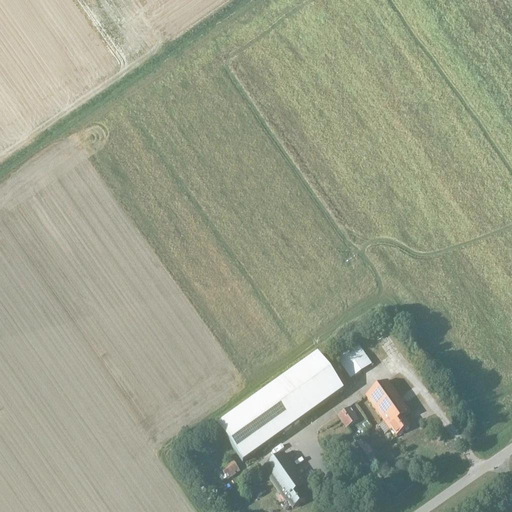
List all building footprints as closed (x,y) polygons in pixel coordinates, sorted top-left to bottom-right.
[(357,345),(336,359),(350,380),(371,365),(357,345)] [(343,392),(319,359),(317,356),(217,428),(243,464),(343,392)] [(410,415),(387,382),(365,397),(390,432),(392,431),(396,438),(410,428),(404,419),(410,415)] [(338,416),(346,429),(359,420),(350,407),(338,416)] [(373,453),(364,441),(363,440),(357,444),(369,460),(371,458),(369,456),(373,453)] [(300,492),(306,487),(284,454),(263,469),(287,505),(289,504),(293,510),(306,501),(300,492)] [(220,468),(228,481),(240,472),(232,460),(220,468)] [(254,494),(261,489),(256,482),(249,487),(254,494)] [(215,500),(219,506),(235,493),(231,487),(215,500)]
